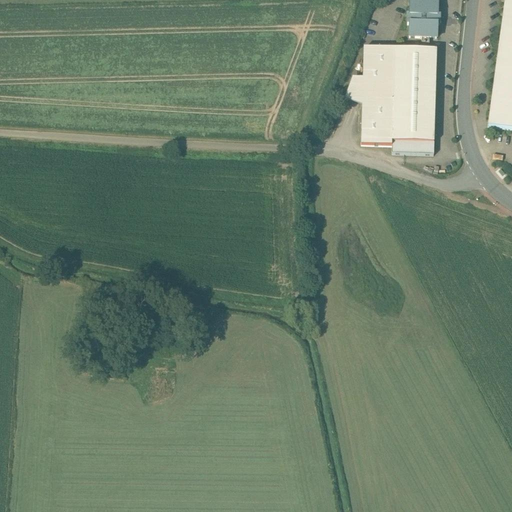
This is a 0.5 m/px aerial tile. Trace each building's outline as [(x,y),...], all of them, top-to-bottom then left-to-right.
[(511,0),(504,0),(505,1),(493,87),(488,128),(511,131),(511,0)] [(437,16),(438,3),(430,3),(430,1),(417,1),(417,3),(410,2),(410,15),(407,15),(407,25),(409,25),(409,38),(421,39),(429,39),(437,39),(437,26),(439,26),(439,16),(437,16)] [(429,39),(421,39),(421,51),(429,51),(429,39)] [(421,51),(394,50),(363,49),(363,80),(362,108),(361,147),(392,148),(392,144),(434,145),(436,51),(429,51),(421,51)] [(362,108),(363,80),(352,80),(345,101),(362,108)] [(434,145),(392,144),(392,148),(391,156),(404,156),(433,157),(434,145)]
